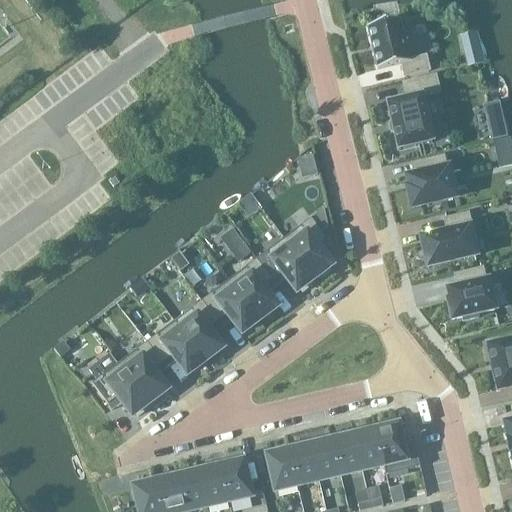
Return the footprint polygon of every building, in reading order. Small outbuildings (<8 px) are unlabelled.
[(393,20),(362,28),(372,67),(395,61),(399,76),(424,70),(420,55),(403,59),(393,20)] [(401,99),(381,104),(394,150),(429,141),(417,96),(434,91),(429,74),(396,83),(401,99)] [(203,100),(180,117),(188,128),(211,110),(203,100)] [(399,179),(406,206),(449,195),(441,160),(401,169),(403,178),(399,179)] [(87,204),(104,192),(99,184),(81,196),(87,204)] [(424,260),(473,248),(464,219),(466,218),(463,205),(438,210),(442,224),(416,231),(424,260)] [(283,240),(313,280),(316,277),(319,281),(329,273),(327,270),(331,266),(316,247),(326,240),(310,219),(283,240)] [(255,261),(272,282),(281,275),(295,293),(299,290),(302,294),(312,286),(310,282),(313,280),(283,240),(255,261)] [(0,270),(11,260),(5,253),(0,257),(0,270)] [(228,281),(258,321),(276,308),(262,289),(272,282),(255,261),(228,281)] [(447,302),(451,321),(461,319),(462,323),(478,319),(477,315),(494,311),(487,282),(485,282),(482,269),(454,276),(457,289),(447,291),(449,301),(447,302)] [(201,302),(217,323),(226,316),(240,335),(258,321),(228,281),(201,302)] [(207,330),(217,323),(201,302),(190,310),(196,318),(180,330),(179,330),(203,363),(221,349),(207,330)] [(173,323),(146,343),(162,365),(171,357),(186,376),(203,363),(179,330),(180,330),(174,322),(173,323)] [(511,387),(511,338),(487,344),(485,345),(485,347),(486,347),(496,390),(496,392),(498,391),(511,387)] [(118,364),(149,404),(166,391),(152,372),(162,365),(146,343),(118,364)] [(145,407),(149,404),(118,364),(91,385),(107,406),(117,399),(131,418),(135,414),(137,418),(148,410),(145,407)] [(397,427),(375,432),(383,467),(405,462),(405,461),(401,441),(397,427)] [(375,432),(353,437),(361,472),(383,467),(375,432)] [(353,437),(332,442),(340,477),(361,472),(353,437)] [(412,439),(401,441),(405,461),(405,462),(417,459),(412,439)] [(332,442),(310,447),(318,482),(340,477),(332,442)] [(318,482),(310,447),(288,452),(296,487),(318,482)] [(278,501),(275,492),(296,487),(288,452),(281,454),(280,450),(267,453),(268,457),(266,458),(269,471),(257,474),(264,504),(278,501)] [(242,463),(220,469),(228,503),(250,498),(242,463)] [(220,469),(198,474),(207,508),(228,503),(220,469)] [(198,474),(177,479),(184,511),(191,511),(207,508),(198,474)] [(184,511),(177,479),(155,484),(161,511),(184,511)] [(161,511),(155,484),(132,489),(137,511),(161,511)] [(402,495),(390,498),(392,506),(404,502),(402,495)] [(380,500),(369,503),(370,511),(382,508),(380,500)] [(364,511),(370,511),(369,503),(357,506),(358,511),(364,511)]
